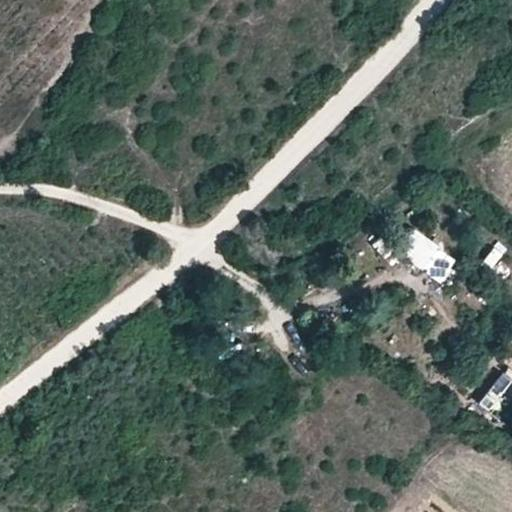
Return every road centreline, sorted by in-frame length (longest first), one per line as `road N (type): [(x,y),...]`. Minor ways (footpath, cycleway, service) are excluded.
road 1 (track): [(434,0),(197,248),(0,402)]
road 2 (track): [(197,248),(127,212),(0,188)]
